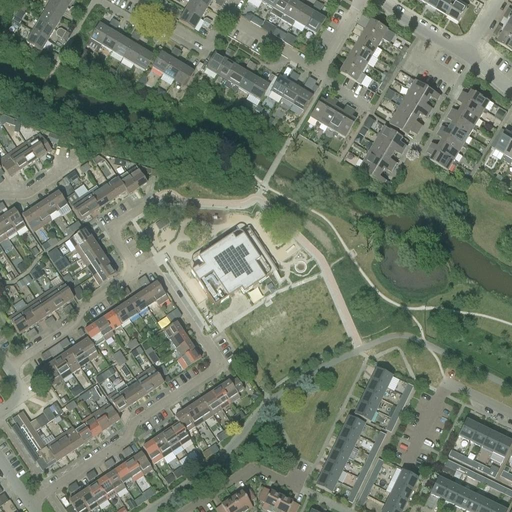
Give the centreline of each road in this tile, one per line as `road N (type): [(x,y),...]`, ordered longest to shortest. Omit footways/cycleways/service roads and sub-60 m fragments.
road 1 (residential): [(29,503),(216,370),(218,357),(163,276),(147,265),(137,270)]
road 2 (residential): [(137,270),(8,372)]
road 3 (residential): [(511,414),(446,384),(407,465)]
road 4 (residential): [(130,0),(206,47),(240,0)]
